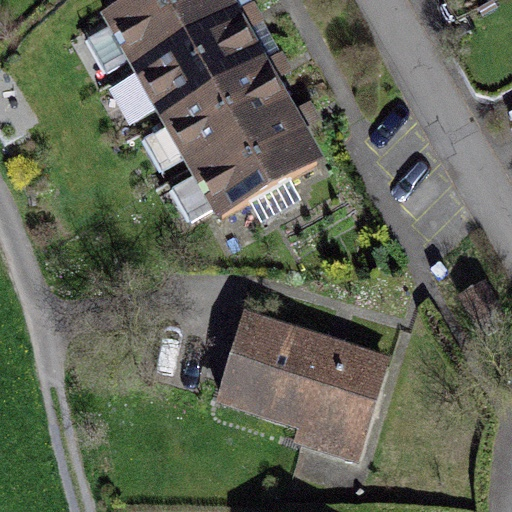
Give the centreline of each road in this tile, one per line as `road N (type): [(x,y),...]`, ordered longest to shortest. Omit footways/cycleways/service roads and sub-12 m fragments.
road 1 (track): [(0,206),(80,511)]
road 2 (residential): [(372,0),(511,245)]
